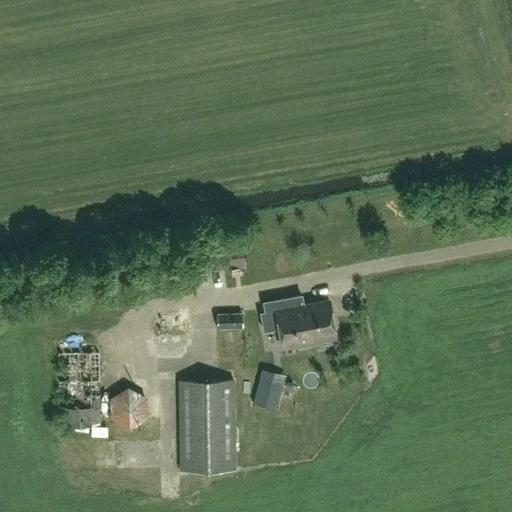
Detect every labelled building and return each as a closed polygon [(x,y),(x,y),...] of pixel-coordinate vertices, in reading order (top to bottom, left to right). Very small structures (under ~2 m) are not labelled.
[(262,301),(264,312),(259,313),(263,331),(278,329),(282,347),(336,337),(329,300),(303,305),(301,294),(262,301)] [(232,328),(232,314),(216,314),(217,328),(232,328)] [(63,398),(66,410),(102,411),(92,414),(109,415),(109,413),(99,377),(100,347),(76,353),(80,367),(79,378),(80,381),(79,405),(73,383),(63,386),(63,398)] [(259,376),(252,403),(276,409),(283,383),(259,376)] [(180,471),(234,470),(233,380),(179,380),(180,471)] [(129,430),(146,418),(146,397),(127,387),(109,398),(110,420),(129,430)]
